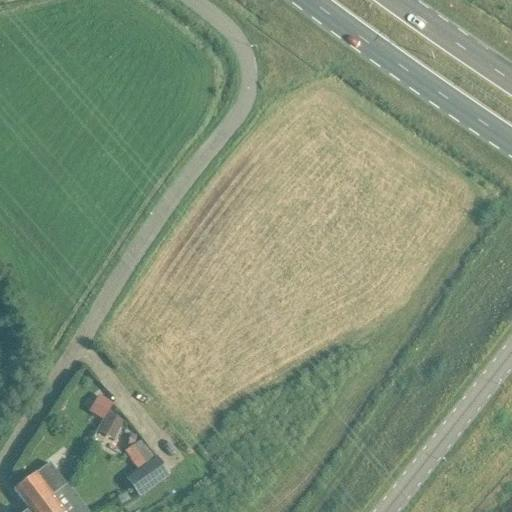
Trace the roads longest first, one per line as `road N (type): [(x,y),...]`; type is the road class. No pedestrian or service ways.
road 1 (unclassified): [(189,0),(234,32),(248,74),(238,115),(168,204),(0,472)]
road 2 (primary): [(310,0),(511,142)]
road 3 (unclassified): [(511,353),(383,511)]
road 4 (primary): [(511,79),(394,0)]
